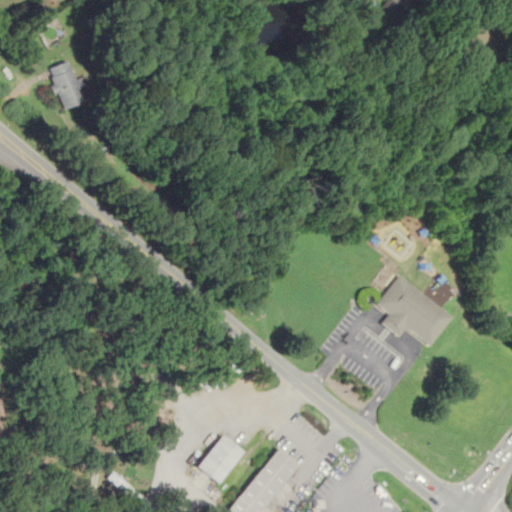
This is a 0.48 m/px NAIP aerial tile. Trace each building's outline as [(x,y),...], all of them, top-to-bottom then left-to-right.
[(378,0),(373,9),(391,21),(404,0),(378,0)] [(494,36),(461,17),(450,37),(483,56),(494,36)] [(68,58),(43,67),(57,109),(82,101),(68,58)] [(395,273),(373,302),(386,312),(378,322),(395,335),(402,326),(426,345),(449,315),(395,273)] [(192,466),(214,483),(239,450),(217,433),(192,466)] [(275,449),(222,511),(223,511),(253,511),(294,465),(275,449)] [(137,505),(141,498),(110,470),(103,478),(137,505)]
